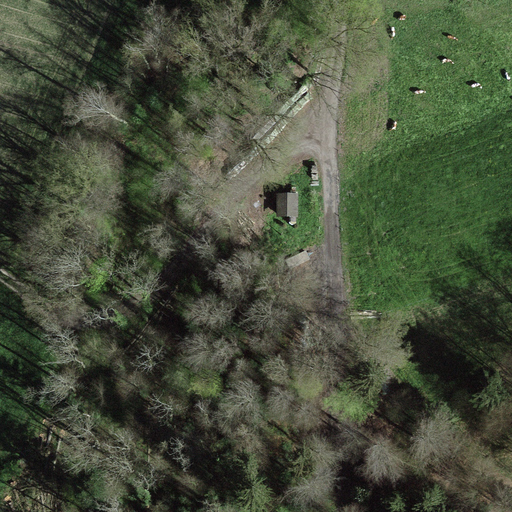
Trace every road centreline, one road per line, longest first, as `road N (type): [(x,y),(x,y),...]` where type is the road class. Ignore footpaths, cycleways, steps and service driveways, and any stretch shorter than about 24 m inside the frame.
road 1 (track): [(330,120),(160,277),(49,302),(0,269)]
road 2 (track): [(330,0),(330,317)]
road 3 (track): [(330,317),(441,457),(511,511)]
road 4 (track): [(330,317),(344,511)]
